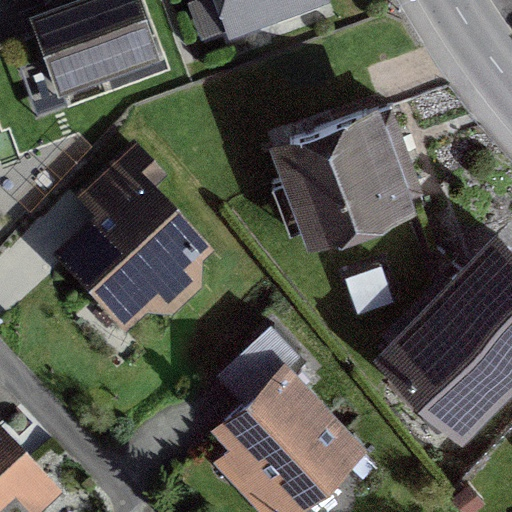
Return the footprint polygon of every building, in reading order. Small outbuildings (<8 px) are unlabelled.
[(116,0),(111,2),(48,25),(35,30),(58,94),(148,61),(125,0),(116,0)] [(219,0),(232,34),(317,0),(219,0)] [(363,115),(362,112),(286,139),(316,225),(393,198),(392,195),(415,187),(403,153),(398,141),(386,106),(363,115)] [(100,226),(63,260),(122,324),(150,299),(179,272),(197,255),(138,191),(154,176),(130,150),(113,166),(137,192),(100,226)] [(460,418),(511,365),(511,244),(508,240),(395,355),(460,418)] [(271,326),(254,341),(279,367),(296,352),(271,326)] [(279,367),(241,403),(220,422),(258,463),(291,499),(300,490),(350,444),(279,367)] [(0,511),(27,511),(45,495),(0,447),(0,511)]
